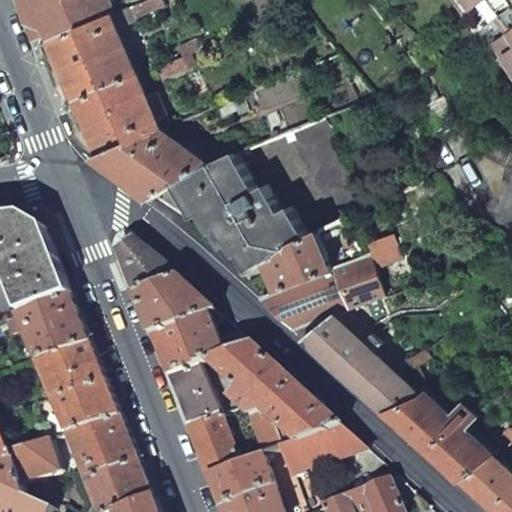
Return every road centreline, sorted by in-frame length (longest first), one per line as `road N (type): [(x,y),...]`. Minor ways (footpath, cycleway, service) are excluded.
road 1 (residential): [(62,176),(140,214),(472,511)]
road 2 (residential): [(193,511),(62,176)]
road 3 (secondary): [(62,176),(0,32)]
